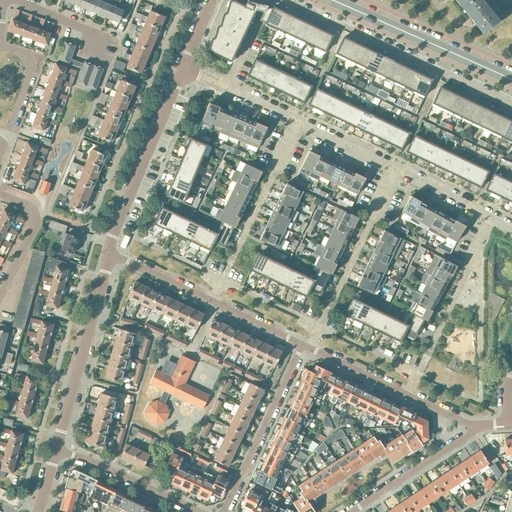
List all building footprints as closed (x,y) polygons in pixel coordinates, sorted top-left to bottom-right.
[(89,0),(76,0),(74,4),(85,9),(89,0)] [(96,13),(102,1),(98,0),(89,0),(85,9),(96,13)] [(109,0),(108,4),(102,1),(96,13),(107,18),(114,0),(109,0)] [(114,0),(107,18),(119,23),(124,25),(131,10),(125,8),(124,11),(117,8),(119,3),(120,0),(114,0)] [(264,12),(267,7),(267,6),(248,1),(245,6),(233,0),(232,1),(230,2),(226,13),(224,14),(221,25),(218,27),(215,38),(212,39),(208,51),(228,60),(252,10),(254,11),(257,10),(264,12),(263,12),(264,12)] [(499,21),(481,0),(471,0),(462,8),(483,34),(499,21)] [(273,8),(267,7),(264,12),(260,20),(276,28),(284,12),(274,7),(273,8)] [(146,23),(160,28),(164,17),(151,11),(148,18),(142,15),(136,13),(134,17),(146,22),(146,23)] [(284,12),(276,28),(286,33),(294,17),(284,12)] [(303,21),(294,17),(286,33),(296,38),(303,21)] [(21,36),(25,24),(12,19),(8,31),(21,36)] [(303,21),(296,38),(305,42),(313,26),(303,21)] [(160,28),(146,23),(143,29),(137,26),(131,24),(129,29),(141,34),(155,39),(160,28)] [(38,29),(25,24),(21,36),(34,40),(38,29)] [(323,31),(313,26),(305,42),(315,47),(323,31)] [(51,33),(38,29),(34,40),(47,45),(51,33)] [(141,34),(129,29),(127,33),(133,36),(139,38),(136,45),(150,51),(155,39),(141,34)] [(333,36),(323,31),(315,47),(325,52),(333,36)] [(346,58),(354,42),(344,37),(336,54),(346,58)] [(58,60),(76,66),(77,62),(71,59),(76,45),(64,41),(58,60)] [(364,47),(354,42),(346,58),(356,63),(364,47)] [(132,56),(146,62),(150,51),(136,45),(132,56)] [(374,51),(364,47),(356,63),(366,68),(374,51)] [(141,73),(146,62),(132,56),(126,54),(120,51),(118,56),(130,61),(127,67),(141,73)] [(375,72),(383,56),(374,51),(366,68),(375,72)] [(383,56),(375,72),(385,77),(393,61),(383,56)] [(257,80),(265,64),(256,59),(246,78),(249,79),(253,78),(257,80)] [(126,64),(122,63),(116,60),(113,67),(119,69),(123,71),(126,64)] [(395,82),(403,65),(393,61),(385,77),(395,82)] [(87,86),(95,65),(85,62),(84,64),(77,62),(76,66),(83,69),(77,83),(87,86)] [(50,76),(62,80),(66,67),(55,63),(50,76)] [(265,64),(257,80),(262,82),(264,86),(265,87),(274,68),(265,64)] [(104,68),(95,65),(87,86),(96,90),(104,68)] [(405,86),(412,70),(403,65),(395,82),(405,86)] [(272,87),(276,89),(284,73),(274,68),(265,87),(268,88),(272,87)] [(422,75),(412,70),(405,86),(414,91),(422,75)] [(282,95),(284,96),(293,77),(284,73),(276,89),(281,91),(282,95)] [(432,80),(422,75),(414,91),(425,96),(432,80)] [(50,76),(46,88),(57,93),(62,80),(50,76)] [(290,96),(295,98),(302,82),(293,77),(284,96),(286,97),(290,96)] [(117,90),(131,96),(135,86),(121,80),(117,90)] [(312,86),(302,82),(295,98),(299,100),(300,104),(303,105),(312,86)] [(370,84),(367,90),(377,95),(379,89),(370,84)] [(443,108),(451,92),(441,87),(433,103),(443,108)] [(57,93),(46,88),(41,101),(53,105),(56,97),(59,98),(66,100),(67,97),(61,94),(57,93)] [(318,109),(326,93),(316,88),(309,105),(307,108),(310,109),(314,107),(318,109)] [(379,89),(377,95),(386,100),(389,93),(379,89)] [(127,106),(131,96),(117,90),(114,98),(113,100),(127,106)] [(461,96),(451,92),(443,108),(453,113),(461,96)] [(109,110),(123,116),(127,106),(113,100),(114,98),(108,96),(102,93),(100,98),(106,101),(106,100),(112,103),(109,110)] [(335,97),(326,93),(318,109),(323,112),(325,115),(326,117),(335,97)] [(461,96),(453,113),(463,117),(470,101),(461,96)] [(345,102),(335,97),(326,117),(328,117),(332,116),(337,118),(345,102)] [(396,104),(405,109),(406,109),(408,105),(409,103),(399,98),(396,104)] [(53,105),(41,101),(36,114),(48,118),(53,105)] [(480,106),(470,101),(463,117),(472,122),(480,106)] [(345,102),(337,118),(342,120),(343,124),(345,125),(354,106),(345,102)] [(212,124),(219,107),(209,103),(202,120),(212,124)] [(363,111),(354,106),(345,125),(347,126),(351,125),(355,127),(363,111)] [(490,110),(480,106),(472,122),(482,127),(490,110)] [(222,128),(229,111),(219,107),(212,124),(222,128)] [(123,116),(109,110),(105,120),(119,126),(123,116)] [(490,110),(482,127),(492,131),(500,115),(490,110)] [(229,111),(222,128),(231,132),(238,115),(229,111)] [(372,115),(363,111),(355,127),(360,129),(362,133),(363,134),(372,115)] [(44,131),(48,118),(36,114),(32,127),(44,131)] [(229,137),(238,141),(248,119),(238,115),(231,132),(229,137)] [(370,134),(374,136),(382,120),(372,115),(363,134),(366,135),(370,134)] [(510,120),(500,115),(492,131),(502,136),(510,120)] [(114,136),(119,126),(105,120),(104,121),(92,116),(88,125),(114,136)] [(248,119),(238,141),(248,145),(257,123),(248,119)] [(380,142),(382,143),(391,124),(382,120),(374,136),(379,138),(380,142)] [(502,136),(511,141),(511,139),(511,120),(510,120),(502,136)] [(267,127),(257,123),(248,145),(258,149),(267,127)] [(388,142),(393,145),(400,128),(391,124),(382,143),(384,144),(388,142)] [(410,133),(400,128),(393,145),(397,147),(398,151),(400,152),(401,152),(410,133)] [(416,156),(424,140),(414,135),(405,154),(406,155),(408,155),(412,154),(416,156)] [(43,137),(40,143),(50,146),(52,140),(43,137)] [(186,148),(203,155),(207,145),(191,138),(186,148)] [(424,163),(433,144),(424,140),(416,156),(421,158),(422,162),(424,163)] [(22,155),(33,159),(38,146),(26,142),(22,155)] [(430,163),(435,165),(443,149),(433,144),(424,163),(426,164),(430,163)] [(203,155),(186,148),(183,158),(199,165),(203,155)] [(452,153),(443,149),(435,165),(440,167),(441,171),(443,172),(452,153)] [(87,161),(101,167),(106,155),(92,150),(87,161)] [(311,172),(319,156),(309,151),(302,167),(311,172)] [(461,158),(452,153),(443,172),(445,173),(449,171),(453,174),(461,158)] [(22,155),(17,167),(29,172),(29,171),(33,159),(22,155)] [(318,181),(321,176),(328,160),(319,156),(311,172),(309,177),(318,181)] [(199,165),(183,158),(179,167),(195,174),(199,165)] [(461,158),(453,174),(458,176),(459,180),(461,181),(470,162),(461,158)] [(337,164),(328,160),(321,176),(330,181),(337,164)] [(83,172),(97,178),(101,167),(87,161),(85,167),(73,162),(71,167),(77,170),(77,169),(83,172)] [(480,166),(470,162),(461,181),(463,182),(467,180),(472,183),(480,166)] [(241,173),(257,181),(262,172),(246,164),(241,173)] [(339,185),(347,169),(337,164),(330,181),(339,185)] [(489,171),(480,166),(472,183),(476,185),(478,189),(480,190),(481,187),(489,171)] [(29,172),(17,167),(12,180),(24,184),(27,175),(31,176),(38,179),(39,175),(32,173),(29,171),(29,172)] [(175,177),(191,184),(195,174),(179,167),(175,177)] [(348,189),(356,173),(347,169),(339,185),(348,189)] [(257,181),(241,173),(235,170),(230,180),(237,183),(253,191),(257,181)] [(97,178),(83,172),(78,184),(92,190),(97,178)] [(366,178),(356,173),(348,189),(358,194),(366,178)] [(495,194),(503,178),(494,173),(485,192),(487,193),(491,192),(495,194)] [(187,193),(191,184),(175,177),(171,186),(187,193)] [(207,185),(210,180),(202,177),(199,182),(207,185)] [(502,200),(504,201),(511,183),(511,181),(503,178),(495,194),(500,196),(502,200)] [(30,179),(27,186),(34,189),(36,181),(30,179)] [(44,181),(40,192),(47,194),(51,184),(44,181)] [(232,192),(249,200),(253,191),(237,183),(232,192)] [(282,193),(298,201),(303,191),(286,183),(282,193)] [(92,190),(78,184),(75,190),(70,187),(63,185),(61,190),(68,192),(73,194),(73,195),(87,201),(92,190)] [(183,203),(187,193),(171,186),(167,196),(183,203)] [(232,192),(228,201),(244,209),(249,200),(232,192)] [(298,201),(282,193),(277,202),(294,210),(298,201)] [(83,212),(87,201),(73,195),(68,206),(83,212)] [(196,196),(191,206),(196,208),(201,198),(196,196)] [(412,217),(420,201),(411,196),(402,212),(408,215),(406,219),(409,221),(411,217),(412,217)] [(224,210),(240,218),(244,209),(228,201),(224,210)] [(343,201),(341,205),(345,207),(350,209),(352,205),(347,203),(343,201)] [(419,225),(429,206),(420,201),(412,217),(410,220),(419,225)] [(298,212),(294,210),(277,202),(273,211),(289,219),(294,221),(298,212)] [(4,209),(0,217),(0,222),(8,227),(13,219),(23,224),(25,220),(14,215),(17,210),(8,205),(5,210),(4,209)] [(438,211),(429,206),(419,225),(428,230),(438,211)] [(164,228),(172,212),(162,207),(154,223),(164,228)] [(338,220),(354,228),(359,218),(337,208),(333,217),(338,220)] [(219,220),(223,222),(233,226),(233,227),(235,228),(240,218),(224,210),(219,220)] [(289,219),(273,211),(269,221),(285,228),(289,219)] [(428,230),(437,235),(447,216),(438,211),(428,230)] [(164,228),(173,232),(181,216),(172,212),(164,228)] [(182,237),(190,221),(181,216),(173,232),(182,237)] [(447,216),(437,235),(446,240),(447,236),(456,221),(447,216)] [(206,217),(203,222),(210,225),(212,220),(206,217)] [(67,226),(52,220),(49,227),(65,233),(67,226)] [(354,228),(338,220),(333,229),(350,237),(354,228)] [(191,241),(199,225),(190,221),(182,237),(191,241)] [(281,238),(285,228),(269,221),(264,230),(281,238)] [(466,226),(456,221),(447,236),(457,242),(466,226)] [(0,222),(0,237),(2,239),(6,231),(16,236),(18,232),(8,227),(0,222)] [(214,242),(224,246),(233,227),(233,226),(223,222),(217,234),(218,234),(214,242)] [(393,227),(403,233),(405,229),(395,224),(393,227)] [(199,225),(191,241),(201,246),(208,229),(199,225)] [(210,250),(214,242),(218,234),(217,234),(208,229),(201,246),(210,250)] [(350,237),(333,229),(329,238),(345,246),(350,237)] [(280,238),(281,238),(264,230),(260,240),(281,250),(285,240),(280,238)] [(379,240),(400,250),(405,240),(384,230),(379,240)] [(76,248),(75,247),(78,237),(67,234),(62,250),(73,254),(74,252),(75,252),(76,248)] [(0,237),(0,243),(10,248),(12,244),(2,239),(0,237)] [(329,238),(325,247),(341,255),(345,246),(329,238)] [(396,259),(400,250),(379,240),(375,249),(396,259)] [(341,255),(325,247),(320,257),(336,264),(341,255)] [(32,255),(44,258),(45,252),(34,249),(32,255)] [(272,249),(270,254),(279,258),(280,257),(281,254),(272,249)] [(371,258),(387,266),(391,257),(396,259),(375,249),(371,258)] [(260,274),(268,258),(258,253),(251,270),(260,274)] [(431,264),(452,275),(457,266),(436,254),(431,264)] [(44,258),(32,255),(31,260),(42,263),(44,258)] [(54,279),(65,282),(69,270),(64,268),(66,263),(49,256),(48,257),(46,267),(56,270),(54,279)] [(330,273),(332,274),(336,264),(320,257),(316,266),(319,268),(320,268),(330,273)] [(260,274),(270,279),(277,263),(268,258),(260,274)] [(383,275),(387,266),(371,258),(366,267),(383,275)] [(42,263),(31,260),(29,266),(41,269),(42,263)] [(279,283),(287,267),(277,263),(270,279),(279,283)] [(447,284),(452,275),(431,264),(426,273),(447,284)] [(41,269),(29,266),(28,271),(39,274),(41,269)] [(288,288),(296,271),(287,267),(279,283),(288,288)] [(362,277),(378,284),(383,286),(387,278),(382,275),(383,275),(366,267),(362,277)] [(320,293),(330,273),(320,268),(319,268),(314,280),(311,288),(320,293)] [(39,274),(28,271),(26,277),(37,280),(39,274)] [(305,276),(296,271),(288,288),(297,292),(305,276)] [(426,285),(442,293),(447,284),(426,273),(431,276),(426,285)] [(307,297),(311,288),(314,280),(305,276),(297,292),(307,297)] [(37,280),(26,277),(25,282),(36,285),(37,280)] [(65,282),(54,279),(43,277),(42,280),(53,283),(50,292),(50,293),(62,296),(65,282)] [(373,294),(378,284),(362,277),(357,286),(373,294)] [(25,282),(23,288),(34,291),(36,285),(25,282)] [(139,303),(147,287),(135,282),(128,297),(139,303)] [(421,294),(437,302),(442,293),(426,285),(421,294)] [(139,303),(150,308),(158,292),(147,287),(139,303)] [(34,291),(23,288),(22,293),(33,296),(34,291)] [(50,293),(50,292),(46,291),(39,290),(38,293),(49,296),(46,306),(58,309),(62,296),(50,293)] [(162,313),(169,298),(158,292),(150,308),(162,313)] [(31,302),(33,296),(22,293),(20,299),(31,302)] [(345,315),(354,319),(366,294),(364,293),(360,302),(352,298),(345,315)] [(364,324),(371,307),(364,304),(368,295),(366,294),(354,319),(364,324)] [(437,302),(421,294),(417,303),(432,311),(437,302)] [(38,297),(34,313),(39,314),(44,298),(38,297)] [(180,303),(169,298),(162,313),(173,319),(180,303)] [(30,307),(31,302),(20,299),(19,304),(30,307)] [(192,309),(180,303),(173,319),(185,324),(192,309)] [(294,303),(292,309),(299,312),(302,306),(294,303)] [(411,312),(415,314),(425,319),(427,321),(432,311),(417,303),(411,312)] [(28,313),(30,307),(19,304),(17,310),(28,313)] [(371,307),(364,324),(373,328),(381,312),(371,307)] [(192,309),(185,324),(197,330),(204,314),(192,309)] [(28,313),(17,310),(16,315),(27,318),(28,313)] [(406,313),(401,311),(397,320),(399,321),(401,322),(406,313)] [(381,312),(373,328),(382,333),(390,316),(381,312)] [(415,314),(411,320),(409,325),(404,334),(405,334),(414,339),(425,319),(415,314)] [(16,315),(14,321),(25,324),(27,318),(16,315)] [(382,333),(391,337),(399,321),(397,320),(390,316),(382,333)] [(41,325),(38,334),(38,336),(50,339),(54,324),(42,321),(40,320),(31,318),(30,322),(41,325)] [(218,340),(225,324),(213,319),(206,334),(218,340)] [(24,329),(25,324),(14,321),(13,326),(24,329)] [(401,342),(405,334),(404,334),(409,325),(401,322),(399,321),(391,337),(401,342)] [(0,343),(4,345),(8,334),(13,335),(15,330),(9,329),(10,326),(0,323),(0,343)] [(153,331),(155,327),(146,323),(144,327),(153,331)] [(236,330),(225,324),(218,340),(229,345),(236,330)] [(155,327),(153,331),(163,336),(165,332),(155,327)] [(116,341),(132,346),(136,334),(119,329),(116,341)] [(236,330),(229,345),(240,350),(248,335),(236,330)] [(34,348),(46,351),(50,339),(38,336),(38,334),(28,331),(27,335),(37,338),(35,347),(34,348)] [(166,338),(177,343),(179,338),(168,333),(166,338)] [(252,356),(259,340),(248,335),(240,350),(252,356)] [(188,343),(179,338),(177,343),(186,347),(188,343)] [(263,361),(271,346),(259,340),(252,356),(263,361)] [(132,346),(116,341),(112,353),(129,358),(132,346)] [(34,348),(35,347),(31,346),(24,344),(23,348),(34,351),(31,360),(43,364),(46,351),(34,348)] [(282,351),(271,346),(263,361),(275,367),(282,351)] [(209,358),(211,353),(202,349),(200,353),(209,358)] [(129,358),(112,353),(109,366),(125,370),(129,358)] [(211,353),(209,358),(218,362),(220,357),(211,353)] [(150,384),(164,391),(159,401),(157,400),(149,403),(144,412),(147,421),(156,425),(165,421),(169,414),(165,404),(164,404),(169,393),(170,393),(204,409),(210,395),(186,384),(196,361),(182,355),(172,377),(156,370),(150,384)] [(232,369),(234,364),(224,359),(222,364),(232,369)] [(243,368),(234,364),(232,369),(241,373),(243,368)] [(331,385),(336,377),(329,374),(329,372),(315,365),(312,373),(322,378),(321,380),(330,385),(331,385)] [(122,382),(125,370),(109,366),(105,378),(122,382)] [(245,375),(255,380),(257,375),(247,370),(245,375)] [(322,378),(312,373),(307,371),(306,370),(301,381),(316,388),(316,387),(322,390),(324,387),(317,384),(319,382),(320,383),(321,380),(322,378)] [(26,380),(23,389),(35,392),(39,379),(23,375),(16,373),(16,376),(22,378),(26,380)] [(266,379),(257,375),(255,380),(263,384),(266,379)] [(331,385),(330,385),(326,392),(328,393),(333,396),(330,401),(334,403),(344,381),(340,379),(341,378),(336,376),(336,377),(331,385)] [(224,385),(229,387),(232,380),(227,378),(224,385)] [(317,389),(316,388),(301,381),(298,385),(300,386),(298,390),(318,400),(320,397),(315,394),(317,389)] [(346,401),(354,384),(349,382),(348,383),(344,381),(334,403),(338,405),(341,399),(346,401)] [(245,394),(258,401),(263,390),(250,383),(245,394)] [(359,387),(354,384),(346,401),(351,404),(348,409),(352,411),(363,390),(359,388),(359,387)] [(226,394),(229,387),(224,385),(221,391),(226,394)] [(32,405),(35,392),(23,389),(20,388),(13,386),(12,390),(19,391),(22,393),(20,402),(32,405)] [(317,404),(318,400),(298,390),(296,394),(295,393),(292,398),(309,407),(311,402),(317,404)] [(364,410),(372,393),(367,390),(367,392),(363,390),(352,411),(356,413),(359,407),(364,410)] [(378,395),(372,393),(364,410),(369,413),(367,418),(363,427),(367,427),(381,399),(377,397),(378,395)] [(98,406),(114,410),(118,398),(101,394),(98,406)] [(258,401),(245,394),(240,405),(253,412),(258,401)] [(290,408),(310,418),(312,414),(306,412),(309,407),(292,398),(290,403),(292,404),(290,408)] [(28,418),(32,405),(20,402),(9,399),(8,403),(19,406),(16,415),(28,418)] [(385,401),(381,399),(367,427),(372,427),(375,422),(377,416),(383,419),(383,418),(391,402),(386,399),(385,401)] [(214,407),(219,409),(222,402),(217,400),(214,407)] [(396,404),(391,402),(383,418),(393,423),(400,408),(395,405),(396,404)] [(253,412),(240,405),(234,416),(248,423),(253,412)] [(94,418),(111,423),(114,410),(98,406),(94,418)] [(410,422),(414,415),(415,413),(401,406),(400,408),(393,423),(392,426),(397,426),(397,425),(398,425),(401,419),(403,421),(404,419),(410,422)] [(216,416),(219,409),(214,407),(211,413),(216,416)] [(286,412),(284,417),(300,425),(301,424),(306,427),(310,418),(290,408),(288,413),(286,412)] [(328,427),(333,429),(329,418),(325,415),(321,424),(328,427)] [(414,433),(420,443),(427,439),(426,421),(414,415),(410,422),(416,425),(417,430),(414,433)] [(234,416),(229,427),(243,434),(248,423),(234,416)] [(298,430),(300,425),(284,417),(281,422),(283,423),(281,427),(302,437),(303,433),(298,430)] [(355,420),(349,417),(348,419),(346,423),(352,426),(355,420)] [(4,418),(3,423),(12,426),(14,421),(4,418)] [(107,435),(111,423),(94,418),(91,430),(107,435)] [(203,429),(208,431),(212,424),(207,422),(203,429)] [(224,438),(238,445),(243,434),(229,427),(224,438)] [(278,430),(275,435),(292,443),(292,442),(294,438),(300,441),(302,437),(281,427),(279,431),(278,430)] [(327,436),(333,429),(328,427),(323,433),(327,436)] [(8,444),(20,447),(23,434),(1,428),(0,431),(11,434),(8,444)] [(144,438),(146,432),(139,429),(137,435),(144,438)] [(205,438),(208,431),(203,429),(200,435),(205,438)] [(104,447),(107,435),(91,430),(87,442),(104,447)] [(422,445),(420,443),(414,433),(413,431),(403,437),(412,451),(422,445)] [(153,435),(146,432),(144,438),(150,441),(153,435)] [(292,443),(275,435),(273,440),(275,441),(273,445),(293,455),(298,445),(292,442),(292,443)] [(407,455),(412,451),(403,437),(403,436),(393,443),(402,457),(407,454),(407,455)] [(219,450),(233,456),(238,445),(224,438),(219,450)] [(382,458),(385,456),(376,442),(373,438),(364,444),(374,459),(375,458),(376,459),(380,456),(382,458)] [(5,457),(16,460),(20,447),(8,444),(0,441),(0,445),(7,448),(5,457)] [(312,441),(308,450),(312,452),(318,444),(312,441)] [(376,442),(385,456),(387,454),(393,463),(397,460),(398,461),(402,458),(401,457),(402,457),(393,443),(388,446),(385,442),(381,445),(379,441),(376,442)] [(132,463),(139,449),(128,444),(121,458),(132,463)] [(202,446),(197,444),(193,451),(198,453),(202,446)] [(369,462),(374,459),(364,444),(355,450),(366,466),(370,463),(369,462)] [(267,453),(283,461),(298,468),(302,463),(292,458),(293,455),(273,445),(271,449),(269,448),(267,453)] [(342,451),(345,456),(346,456),(356,471),(360,468),(361,469),(366,466),(355,450),(354,450),(351,445),(342,451)] [(117,456),(120,449),(115,447),(112,454),(117,456)] [(150,454),(139,449),(132,463),(143,468),(150,454)] [(174,473),(181,460),(182,458),(181,458),(184,453),(179,451),(178,453),(172,450),(171,453),(172,453),(164,469),(174,473)] [(227,467),(233,456),(219,450),(214,460),(227,467)] [(300,451),(297,456),(304,460),(308,456),(300,451)] [(470,457),(478,470),(488,463),(480,451),(470,457)] [(281,466),(283,461),(267,453),(265,458),(266,459),(264,463),(289,476),(293,471),(287,469),(281,466)] [(13,473),(16,460),(5,457),(1,455),(0,455),(0,459),(4,460),(1,470),(0,469),(0,476),(4,478),(6,471),(13,473)] [(351,474),(356,471),(346,456),(345,456),(337,462),(347,478),(352,475),(351,474)] [(328,467),(337,483),(342,480),(343,481),(347,478),(337,462),(334,457),(324,464),(327,468),(328,467)] [(468,476),(478,470),(470,457),(460,464),(468,476)] [(174,486),(179,488),(190,465),(185,462),(181,460),(174,473),(170,482),(169,482),(174,484),(174,486)] [(510,467),(506,461),(501,465),(505,471),(510,467)] [(275,480),(275,479),(279,481),(281,476),(287,479),(289,476),(264,463),(262,467),(261,467),(258,472),(275,480)] [(495,463),(489,467),(497,479),(501,473),(495,463)] [(458,483),(468,476),(460,464),(450,471),(458,483)] [(188,491),(199,469),(190,465),(179,488),(183,490),(184,489),(188,491)] [(333,485),(337,483),(328,467),(327,468),(318,474),(329,490),(334,487),(333,485)] [(197,496),(208,474),(203,471),(199,469),(188,491),(193,493),(192,494),(197,496)] [(69,472),(68,477),(83,481),(83,482),(89,484),(87,487),(92,489),(93,487),(96,481),(97,480),(81,472),(80,473),(74,470),(69,472)] [(458,483),(450,471),(440,477),(448,490),(458,483)] [(272,485),(275,480),(258,472),(254,481),(276,492),(280,494),(282,490),(278,488),(272,485)] [(208,474),(197,496),(202,499),(203,498),(208,500),(207,499),(211,491),(217,478),(213,476),(208,474)] [(324,493),(329,490),(318,474),(309,480),(319,495),(324,492),(324,493)] [(219,476),(217,478),(211,491),(221,496),(228,480),(219,476)] [(83,481),(68,477),(65,487),(66,488),(79,491),(80,492),(83,482),(83,481)] [(448,490),(440,477),(430,483),(438,496),(448,490)] [(486,481),(492,486),(495,482),(489,477),(486,481)] [(301,493),(309,505),(315,502),(314,500),(319,496),(318,495),(319,495),(309,480),(299,486),(303,491),(301,493)] [(96,481),(89,495),(99,500),(106,486),(96,481)] [(489,490),(492,486),(486,481),(482,485),(489,490)] [(438,496),(430,483),(420,490),(428,503),(438,496)] [(257,485),(256,489),(267,494),(268,490),(257,485)] [(116,490),(106,486),(99,500),(109,505),(116,490)] [(79,492),(79,491),(66,488),(63,498),(76,502),(82,503),(85,493),(79,492)] [(116,490),(109,505),(108,510),(112,511),(118,511),(119,510),(126,495),(126,494),(126,495),(116,490)] [(420,490),(410,497),(418,509),(428,503),(420,490)] [(252,511),(258,498),(260,495),(250,491),(242,507),(252,511)] [(300,511),(299,511),(313,511),(309,505),(301,493),(301,494),(298,497),(299,499),(294,503),(300,511)] [(467,496),(472,503),(476,500),(471,494),(467,496)] [(119,510),(124,511),(129,511),(136,499),(126,495),(119,510)] [(467,506),(472,503),(467,496),(463,499),(467,506)] [(414,511),(418,509),(410,497),(400,504),(404,511),(414,511)] [(73,511),(76,502),(63,498),(60,508),(73,511)] [(262,500),(258,498),(252,511),(251,511),(262,511),(265,507),(264,507),(260,505),(262,500)] [(129,511),(141,511),(145,504),(136,499),(129,511)] [(267,502),(264,507),(265,507),(262,511),(274,511),(277,506),(272,504),(267,502)]
